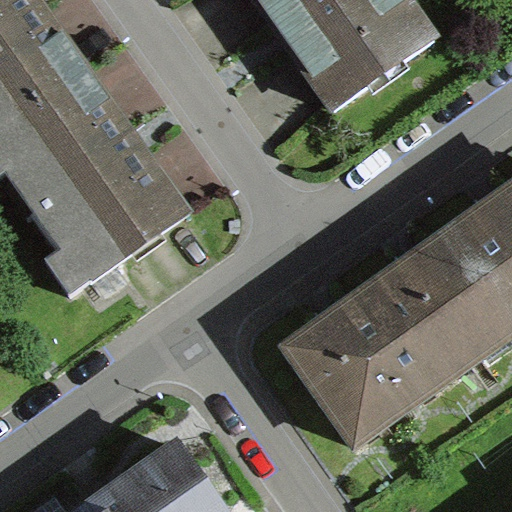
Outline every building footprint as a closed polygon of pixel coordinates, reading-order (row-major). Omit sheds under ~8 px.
[(0,0),(0,150),(109,75),(57,0),(0,0)] [(417,0),(238,0),(334,136),(455,52),(417,0)] [(49,269),(77,311),(211,220),(109,75),(0,150),(0,204),(1,206),(22,191),(67,257),(49,269)] [(511,181),(276,341),(348,447),(511,335),(511,181)] [(67,511),(219,511),(168,440),(67,511)]
